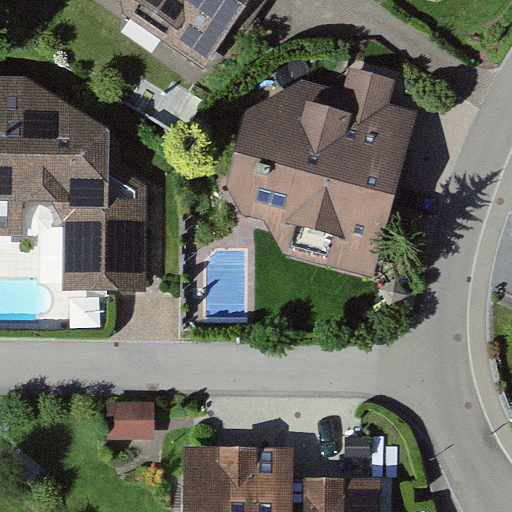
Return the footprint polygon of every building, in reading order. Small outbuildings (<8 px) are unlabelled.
[(258,0),(96,0),(202,77),(258,0)] [(303,91),(242,119),(222,198),(246,233),(270,237),(286,263),(377,285),(419,123),(392,111),(396,87),(349,73),(342,101),(303,91)] [(25,86),(0,85),(0,218),(65,217),(65,297),(153,296),(150,199),(108,173),(106,140),(25,86)] [(188,324),(252,325),(254,256),(190,254),(188,324)] [(56,285),(0,283),(0,327),(55,329),(56,285)] [(157,404),(110,404),(110,446),(158,446),(157,404)] [(293,447),(184,448),(184,511),(380,511),(380,482),(293,483),(293,447)]
